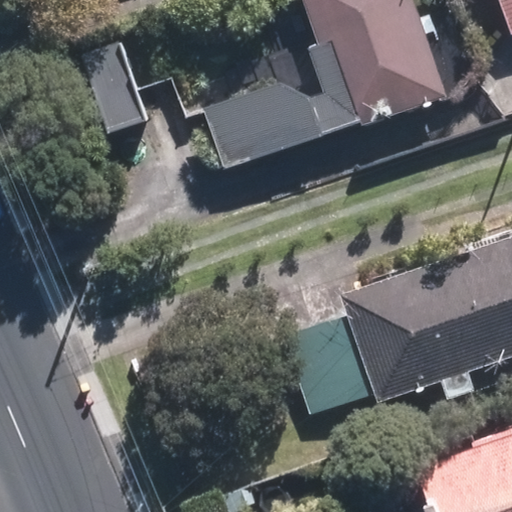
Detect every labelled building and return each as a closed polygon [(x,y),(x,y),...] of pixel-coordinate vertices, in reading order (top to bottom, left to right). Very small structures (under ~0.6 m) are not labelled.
[(445,99),(409,0),(300,0),(317,47),(306,51),(321,96),(303,102),(277,84),(201,110),(224,176),(445,99)] [(511,0),(499,0),(511,33),(511,32),(511,0)] [(118,41),(81,54),(108,133),(145,121),(118,41)] [(511,238),(340,296),(345,311),(283,332),(312,418),(373,398),(375,402),(436,382),(443,402),(473,392),(466,372),(511,356),(511,238)] [(511,511),(511,439),(410,477),(422,511),(511,511)]
